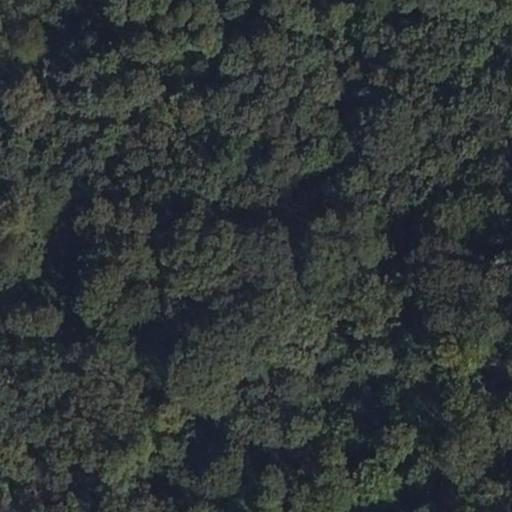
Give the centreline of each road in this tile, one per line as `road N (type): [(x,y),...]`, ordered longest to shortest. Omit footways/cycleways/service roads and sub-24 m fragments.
road 1 (track): [(413,0),(346,286),(368,511)]
road 2 (track): [(0,198),(295,0)]
